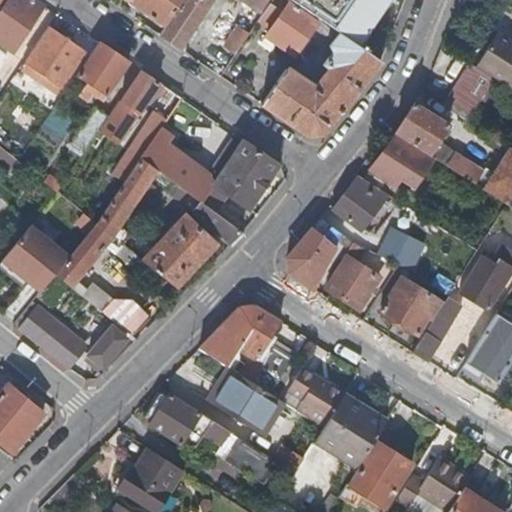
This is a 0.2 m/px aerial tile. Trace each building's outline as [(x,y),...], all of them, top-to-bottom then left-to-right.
[(45,6),(35,0),(5,0),(0,8),(0,36),(16,48),(27,33),(23,31),(31,20),(34,22),(45,6)] [(182,0),(126,0),(165,26),(182,0)] [(180,49),(212,0),(182,0),(165,26),(159,35),(180,49)] [(241,0),(261,13),(270,0),(241,0)] [(265,36),(294,55),(313,27),(318,19),(290,0),(270,0),(261,13),(256,21),(269,30),(265,36)] [(290,0),(318,19),(356,46),(388,0),(290,0)] [(313,87),(285,68),(261,104),(307,135),(322,134),(379,61),(356,46),(318,19),(313,27),(333,41),(329,46),(332,51),(322,64),(327,68),(313,87)] [(27,33),(34,22),(31,20),(23,31),(27,33)] [(36,71),(51,81),(60,87),(84,53),(49,28),(25,63),(36,71)] [(223,47),(234,54),(247,35),(236,28),(223,47)] [(511,45),(494,34),(473,66),(492,79),(511,91),(511,45)] [(105,94),(128,62),(97,41),(75,74),(87,82),(79,94),(88,100),(96,88),(105,94)] [(466,120),(492,79),(473,66),(467,62),(440,104),(466,120)] [(36,71),(25,63),(21,68),(32,76),(36,71)] [(51,81),(36,71),(32,76),(47,86),(51,81)] [(149,97),(158,83),(140,71),(120,100),(112,111),(131,124),(138,113),(149,97)] [(51,81),(47,86),(56,92),(60,87),(51,81)] [(154,100),(163,86),(158,83),(149,97),(154,100)] [(396,135),(428,156),(438,141),(448,125),(414,104),(395,134),(395,135),(396,135)] [(67,144),(81,154),(106,117),(92,107),(67,144)] [(171,138),(159,130),(141,157),(158,169),(176,182),(190,193),(208,206),(215,211),(227,194),(248,209),(278,164),(243,140),(239,146),(216,180),(208,175),(165,146),(171,138)] [(428,156),(396,135),(396,136),(395,137),(399,140),(394,147),(389,143),(369,170),(387,184),(392,188),(400,177),(412,187),(433,159),(428,156)] [(399,140),(395,137),(396,136),(396,135),(395,135),(389,143),(394,147),(399,140)] [(216,180),(239,146),(231,141),(208,175),(216,180)] [(438,141),(428,156),(433,159),(446,167),(454,153),(455,152),(438,141)] [(0,165),(2,167),(11,155),(0,146),(0,165)] [(454,153),(446,167),(475,185),(484,191),(505,204),(511,192),(511,148),(488,184),(479,179),(484,171),(454,153)] [(146,186),(158,169),(141,157),(96,223),(85,237),(69,257),(55,274),(72,287),(110,239),(117,244),(127,232),(119,226),(137,199),(146,186)] [(387,184),(369,170),(362,178),(376,187),(381,191),(387,184)] [(52,175),(46,183),(56,191),(61,183),(52,175)] [(359,231),(387,194),(381,191),(376,187),(362,178),(357,175),(331,211),(359,231)] [(183,202),(190,193),(176,182),(168,193),(182,203),(183,202)] [(151,189),(146,186),(137,199),(142,202),(151,189)] [(200,216),(208,206),(190,193),(183,202),(200,216)] [(511,208),(505,204),(494,222),(503,228),(508,221),(511,223),(511,208)] [(200,216),(231,244),(243,232),(215,211),(208,206),(200,216)] [(142,260),(177,287),(218,245),(186,213),(142,260)] [(73,227),(85,237),(96,223),(84,214),(73,227)] [(285,258),(289,275),(312,289),(340,234),(319,217),(285,258)] [(27,280),(41,292),(55,274),(69,257),(29,225),(1,260),(27,280)] [(385,231),(374,253),(385,258),(398,264),(400,265),(411,242),(385,231)] [(365,259),(370,251),(351,242),(346,250),(365,259)] [(123,245),(116,254),(126,261),(133,253),(123,245)] [(459,292),(485,308),(487,309),(511,269),(511,254),(496,245),(489,255),(484,252),(459,292)] [(358,309),(377,276),(345,257),(326,289),(358,309)] [(0,269),(22,287),(27,280),(1,260),(0,260),(0,269)] [(428,317),(432,320),(443,303),(401,277),(379,311),(417,334),(428,317)] [(93,283),(82,296),(133,336),(150,319),(132,304),(114,300),(93,283)] [(461,306),(447,296),(443,303),(432,320),(412,352),(426,362),(461,306)] [(511,311),(501,304),(495,314),(511,324),(511,311)] [(37,305),(19,328),(69,369),(87,346),(37,305)] [(258,356),(279,322),(254,305),(240,307),(199,349),(204,352),(221,363),(227,367),(241,346),(258,356)] [(505,374),(511,378),(511,324),(495,314),(489,323),(465,362),(464,363),(498,385),(505,374)] [(126,339),(112,327),(89,355),(103,366),(126,339)] [(263,365),(252,382),(271,394),(292,360),(271,347),(260,364),(263,365)] [(253,359),(242,376),(252,382),(263,365),(260,364),(253,359)] [(450,361),(443,372),(454,379),(461,368),(455,364),(450,361)] [(280,402),(224,369),(204,403),(260,436),(280,402)] [(288,390),(330,416),(343,396),(301,370),(288,390)] [(7,384),(0,391),(0,444),(9,452),(42,413),(7,384)] [(181,445),(184,440),(201,413),(170,394),(168,396),(158,391),(144,414),(146,421),(150,424),(149,426),(181,445)] [(315,440),(357,467),(375,440),(378,435),(386,422),(343,396),(330,416),(323,427),(315,440)] [(201,413),(184,440),(195,447),(203,435),(212,420),(201,413)] [(212,420),(203,435),(221,446),(216,455),(251,477),(265,454),(212,420)] [(375,440),(400,455),(403,450),(378,435),(375,440)] [(347,483),(382,505),(385,507),(412,463),(400,455),(375,440),(357,467),(347,483)] [(281,445),(271,461),(292,474),(302,458),(281,445)] [(0,468),(11,457),(0,447),(0,468)] [(134,472),(130,470),(118,489),(154,511),(156,511),(182,471),(148,449),(134,472)] [(424,481),(412,474),(396,499),(408,507),(417,493),(447,511),(462,489),(465,482),(469,477),(438,457),(424,481)] [(491,504),(492,504),(494,501),(465,482),(462,489),(490,506),(491,504)] [(378,511),(382,505),(347,483),(339,496),(354,505),(357,498),(378,511)] [(446,511),(504,511),(492,504),(491,504),(490,506),(462,489),(447,511),(446,511)] [(331,494),(319,511),(328,511),(337,498),(331,494)] [(131,511),(115,501),(108,511),(131,511)]
